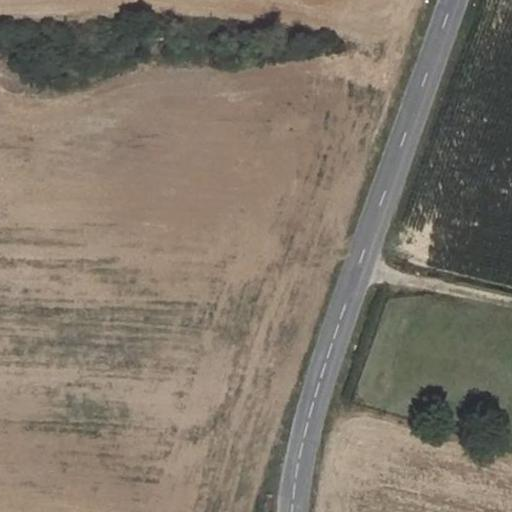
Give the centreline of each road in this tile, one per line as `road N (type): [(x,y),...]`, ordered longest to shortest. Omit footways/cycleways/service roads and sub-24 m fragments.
road 1 (tertiary): [(452,0),(320,373),(292,511)]
road 2 (track): [(357,270),(511,305)]
